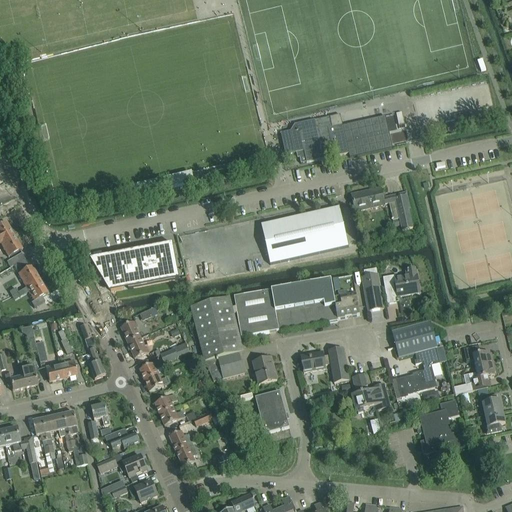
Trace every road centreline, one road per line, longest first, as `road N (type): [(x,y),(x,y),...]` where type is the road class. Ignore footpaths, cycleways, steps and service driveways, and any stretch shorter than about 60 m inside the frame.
road 1 (residential): [(46,241),(511,141)]
road 2 (residential): [(363,357),(358,332),(283,345),(305,434),(302,484)]
road 3 (residential): [(124,380),(46,241)]
road 4 (residential): [(0,414),(124,380)]
road 5 (residential): [(176,496),(239,480),(302,484)]
road 6 (residential): [(176,496),(124,380)]
